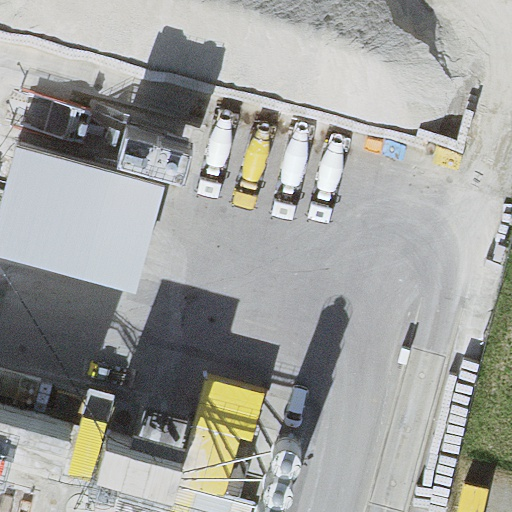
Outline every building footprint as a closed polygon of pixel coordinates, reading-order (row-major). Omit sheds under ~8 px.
[(193,137),(126,121),(118,152),(185,168),(193,137)] [(161,179),(17,143),(0,209),(0,246),(135,281),(161,179)] [(192,419),(140,404),(131,435),(0,399),(0,435),(123,470),(115,496),(167,510),(171,497),(195,503),(211,445),(187,438),(192,419)] [(270,431),(245,424),(225,498),(250,504),(270,431)] [(297,436),(293,433),(288,432),(283,432),(279,434),(275,437),(273,441),(272,446),(272,450),(275,455),(278,458),(282,460),(287,461),(292,460),(296,457),(299,454),(301,449),(301,444),(300,440),(297,436)] [(289,467),(285,464),(280,463),(275,463),(271,465),(267,468),(265,472),(264,477),(264,481),(266,486),(270,489),(274,491),(279,492),(283,491),(288,488),(291,485),(293,480),(293,475),(291,471),(289,467)] [(280,498),(276,495),(271,494),(266,494),(262,496),(258,499),(256,503),(255,508),(255,511),(283,511),(284,511),(284,506),(283,502),(280,498)]
